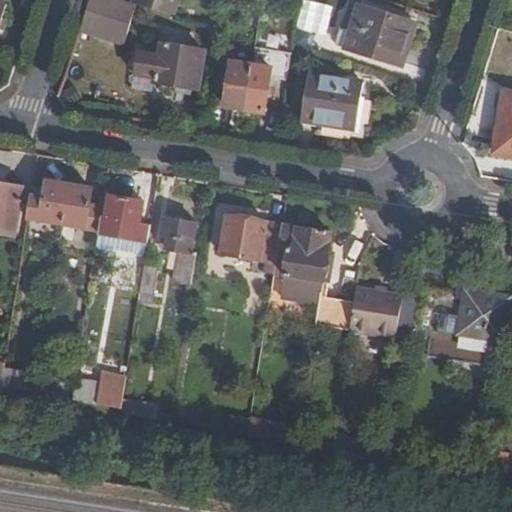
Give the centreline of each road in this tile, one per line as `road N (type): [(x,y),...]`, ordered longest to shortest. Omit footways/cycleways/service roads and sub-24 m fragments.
road 1 (residential): [(381,185),(21,127)]
road 2 (residential): [(481,0),(432,153)]
road 3 (residential): [(21,127),(62,0)]
road 4 (residential): [(381,185),(384,211),(415,234),(451,222),(463,199)]
